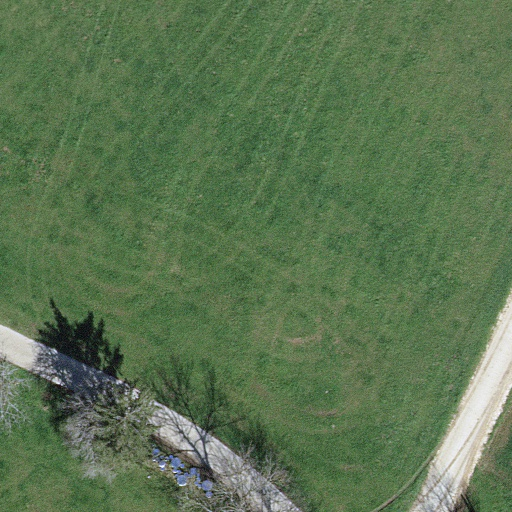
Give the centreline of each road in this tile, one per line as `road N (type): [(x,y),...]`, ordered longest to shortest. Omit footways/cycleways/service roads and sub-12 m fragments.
road 1 (residential): [(275,511),(0,332)]
road 2 (track): [(511,351),(434,511)]
